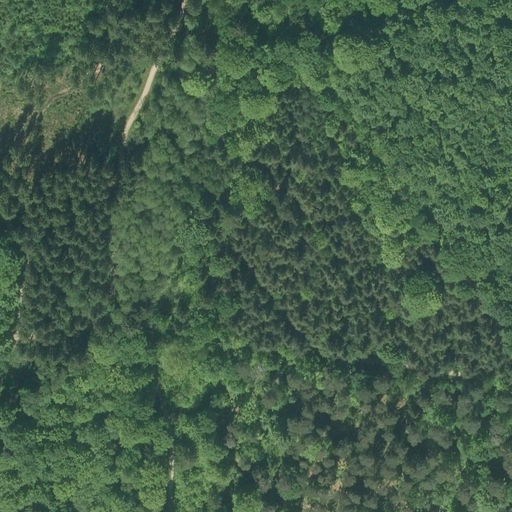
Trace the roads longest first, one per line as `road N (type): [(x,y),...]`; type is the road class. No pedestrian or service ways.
road 1 (track): [(511,376),(139,319)]
road 2 (track): [(186,0),(123,142),(103,303)]
road 3 (track): [(139,319),(170,438),(171,511)]
road 4 (track): [(12,333),(22,268),(0,208)]
